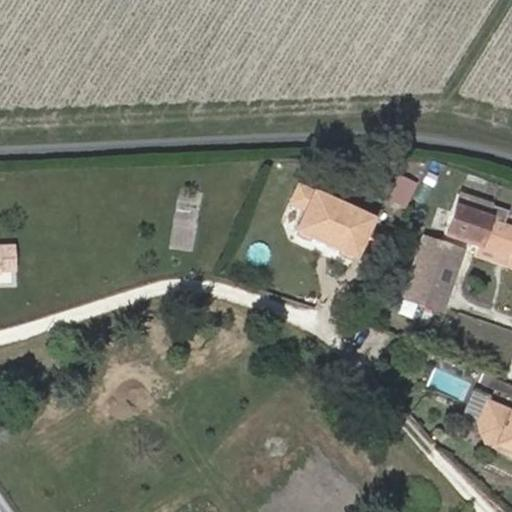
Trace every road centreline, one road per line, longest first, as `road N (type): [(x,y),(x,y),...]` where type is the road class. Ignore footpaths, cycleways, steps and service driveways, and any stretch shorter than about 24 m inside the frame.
road 1 (residential): [(0,152),(407,139),(511,160)]
road 2 (track): [(407,139),(497,0)]
